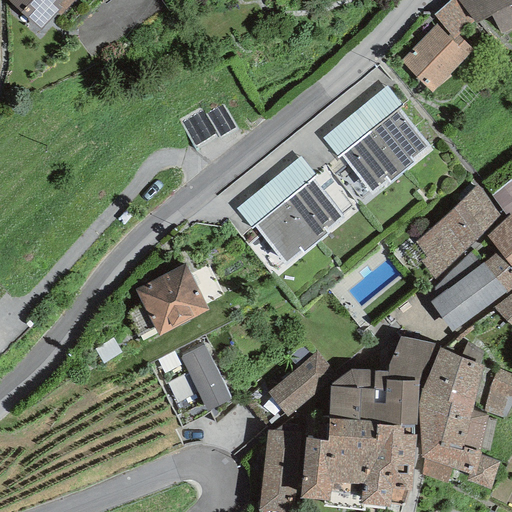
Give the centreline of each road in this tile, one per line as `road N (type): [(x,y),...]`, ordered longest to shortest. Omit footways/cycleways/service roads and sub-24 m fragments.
road 1 (tertiary): [(0,396),(145,234),(338,75),(412,0)]
road 2 (tertiary): [(202,511),(215,480),(201,466),(65,511)]
